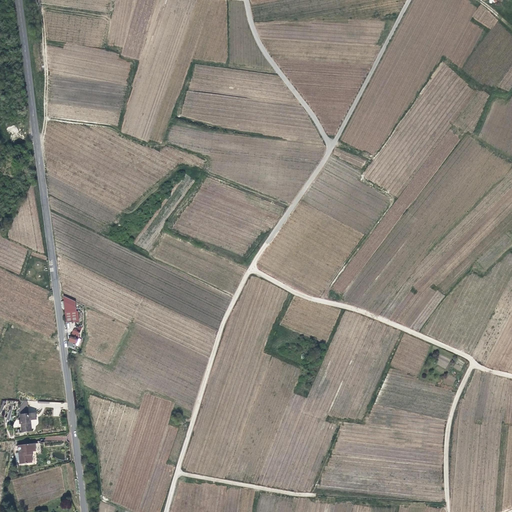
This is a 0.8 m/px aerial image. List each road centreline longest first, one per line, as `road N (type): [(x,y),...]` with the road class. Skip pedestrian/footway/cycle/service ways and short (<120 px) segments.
road 1 (tertiary): [(18,0),(85,511)]
road 2 (track): [(251,268),(330,148),(263,51),(246,0)]
road 3 (track): [(251,268),(511,376)]
road 4 (track): [(45,118),(111,126),(154,148),(166,142),(205,158),(204,171),(292,206)]
road 5 (track): [(165,511),(222,323),(251,268)]
road 6 (track): [(39,8),(105,17),(105,49),(136,62),(117,130)]
road 7 (track): [(409,0),(330,148)]
road 8 (track): [(38,154),(46,76),(36,0)]
road 9 (track): [(474,363),(447,430),(447,511)]
